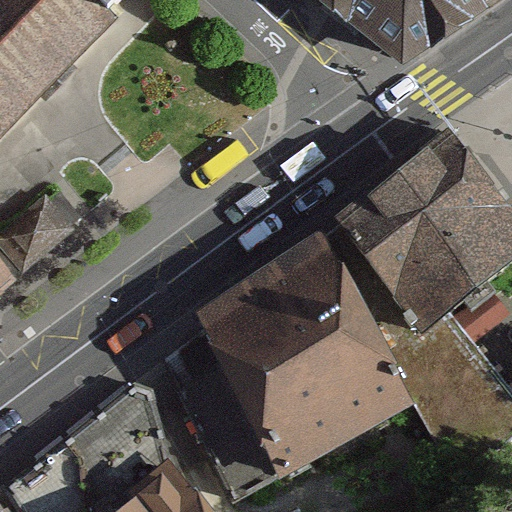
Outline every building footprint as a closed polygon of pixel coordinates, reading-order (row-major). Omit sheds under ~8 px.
[(0,0),(0,142),(123,19),(108,5),(113,0),(0,0)] [(485,3),(482,0),(307,0),(322,14),(351,38),(403,60),(485,3)] [(334,233),(424,346),(511,276),(511,222),(449,142),(334,233)] [(0,236),(0,244),(25,273),(54,249),(84,224),(55,190),(0,236)] [(277,485),(280,492),(414,415),(324,238),(198,323),(220,369),(277,485)] [(0,304),(20,289),(0,262),(0,304)] [(234,511),(277,485),(220,369),(177,397),(234,511)] [(148,383),(0,503),(0,509),(2,511),(201,511),(175,475),(148,383)]
